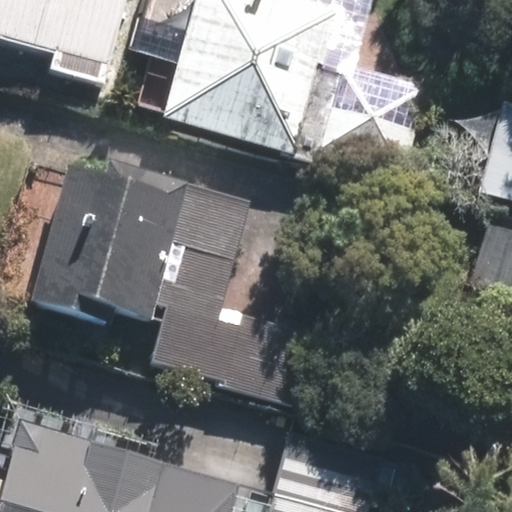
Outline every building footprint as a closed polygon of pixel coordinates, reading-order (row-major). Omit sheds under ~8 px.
[(0,0),(0,54),(46,66),(42,81),(94,94),(99,75),(105,76),(124,0),(0,0)] [(313,172),(336,82),(317,77),(331,21),(250,0),(187,0),(153,130),(286,165),(313,172)] [(511,213),(511,113),(496,110),(471,203),(511,213)] [(19,314),(103,337),(107,326),(142,336),(142,334),(143,331),(147,318),(154,320),(158,320),(148,370),(219,389),(216,395),(288,415),(307,342),(236,323),(233,336),(211,330),(243,210),(99,172),(95,187),(57,177),(19,314)] [(511,236),(480,228),(465,286),(511,297),(511,236)] [(0,458),(0,511),(224,511),(231,487),(7,430),(0,458)] [(282,431),(260,511),(360,511),(374,457),(282,431)]
